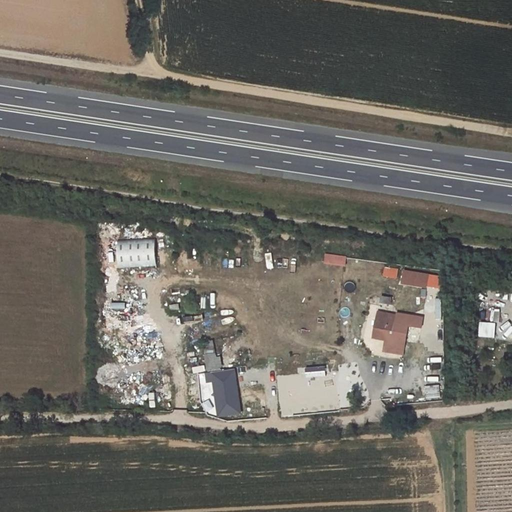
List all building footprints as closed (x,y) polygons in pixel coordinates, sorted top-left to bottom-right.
[(325,255),(324,265),(345,267),(346,256),(325,255)] [(364,260),(362,276),(377,278),(380,263),(364,260)] [(397,271),(383,269),(382,275),(396,277),(397,271)] [(401,287),(442,289),(443,274),(402,273),(401,287)] [(491,302),(493,290),(476,288),(474,300),(491,302)] [(379,304),(389,306),(390,298),(380,296),(379,304)] [(322,331),(324,314),(317,313),(315,330),(322,331)] [(408,328),(387,323),(381,350),(403,354),(408,328)] [(215,355),(205,356),(208,372),(218,370),(215,355)] [(314,384),(315,397),(330,396),(329,383),(314,384)] [(254,407),(275,404),(274,398),(253,401),(254,407)]
